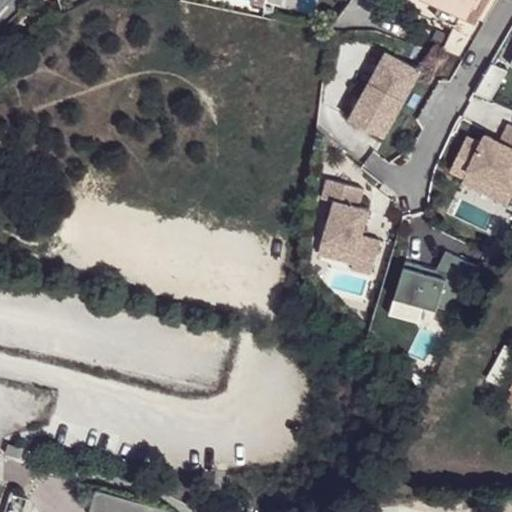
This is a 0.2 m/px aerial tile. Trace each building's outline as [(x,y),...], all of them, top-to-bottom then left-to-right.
[(316,0),(295,0),(294,7),(314,12),(316,0)] [(441,0),(395,0),(452,26),(460,8),(441,0)] [(441,0),(460,8),(476,17),(485,0),(441,0)] [(443,47),(458,53),(479,19),(476,17),(460,8),(452,26),(443,47)] [(346,121),(386,138),(418,65),(378,48),(346,121)] [(511,143),(511,124),(504,121),(497,136),(511,143)] [(447,178),(511,200),(511,143),(465,127),(447,178)] [(358,233),(370,189),(332,179),(311,255),(370,271),(379,239),(358,233)] [(393,297),(459,311),(471,260),(440,253),(436,272),(400,264),(393,297)] [(7,442),(6,452),(21,457),(23,447),(7,442)] [(97,488),(90,511),(174,511),(172,511),(97,488)]
